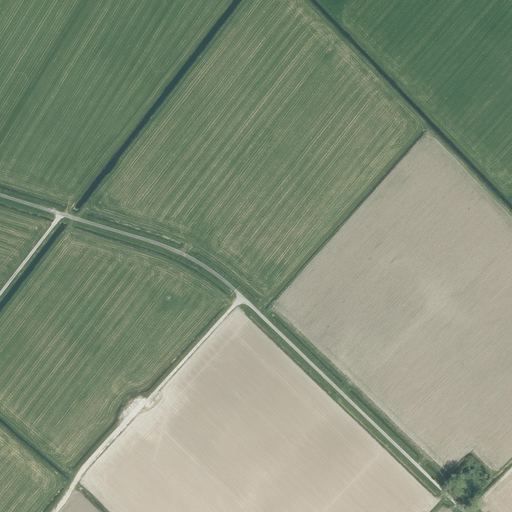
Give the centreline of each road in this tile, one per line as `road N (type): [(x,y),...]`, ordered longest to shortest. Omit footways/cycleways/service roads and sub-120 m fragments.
road 1 (unclassified): [(465,511),(241,296)]
road 2 (unclassified): [(53,511),(82,468),(241,296)]
road 3 (track): [(0,195),(179,252),(241,296)]
